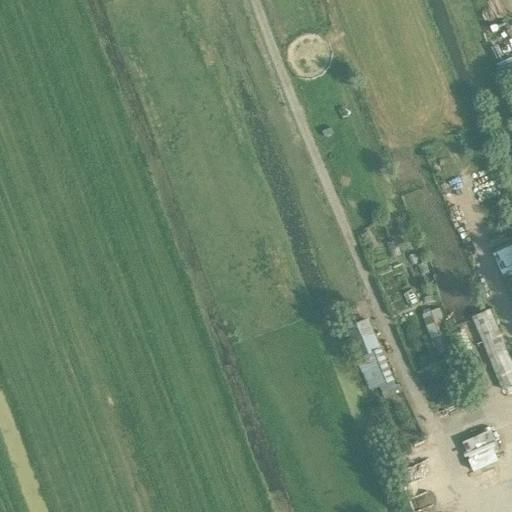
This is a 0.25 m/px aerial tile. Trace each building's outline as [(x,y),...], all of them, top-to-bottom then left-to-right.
[(511,273),(503,277),(511,297),(511,273)] [(427,310),(437,352),(456,347),(446,306),(427,310)] [(491,309),(473,317),(491,361),(509,354),(491,309)] [(375,318),(352,323),(358,353),(382,348),(375,318)] [(381,349),(358,358),(371,390),(394,381),(381,349)] [(486,432),(463,441),(471,459),(493,449),(486,432)] [(409,474),(418,498),(433,492),(423,468),(409,474)]
